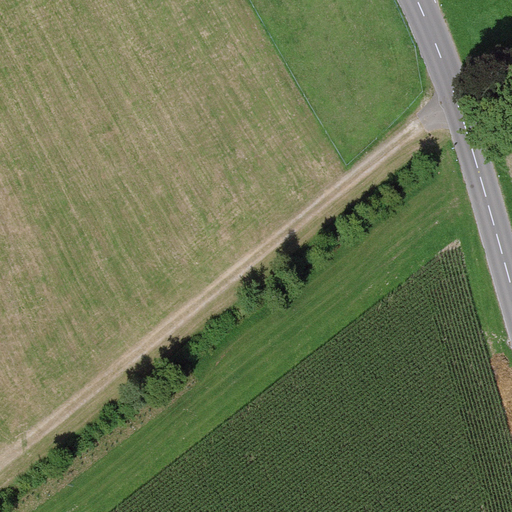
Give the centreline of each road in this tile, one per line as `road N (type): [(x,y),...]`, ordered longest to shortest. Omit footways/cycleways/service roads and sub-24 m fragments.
road 1 (track): [(0,459),(455,96)]
road 2 (tertiary): [(417,0),(511,282)]
